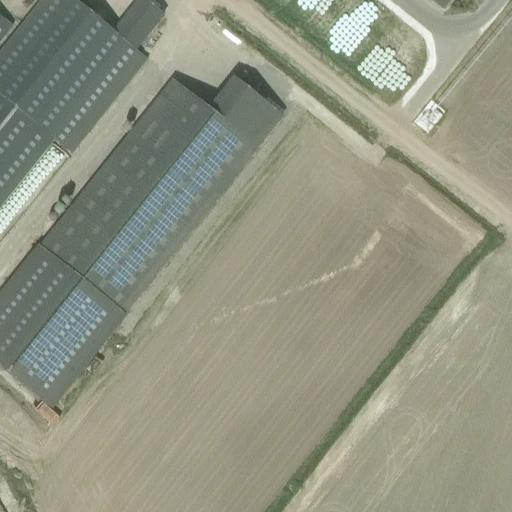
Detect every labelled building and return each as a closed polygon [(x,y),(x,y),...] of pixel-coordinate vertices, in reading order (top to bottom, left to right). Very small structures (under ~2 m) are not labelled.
[(0,206),(52,142),(69,156),(146,61),(134,51),(162,16),(142,0),(139,0),(112,34),(70,0),(42,0),(0,53),(0,206)] [(451,0),(428,0),(442,11),(451,0)] [(0,41),(11,28),(0,18),(0,41)] [(172,82),(0,298),(0,370),(48,409),(281,117),(232,78),(207,110),(172,82)] [(282,295),(301,310),(370,215),(350,201),(282,295)]
